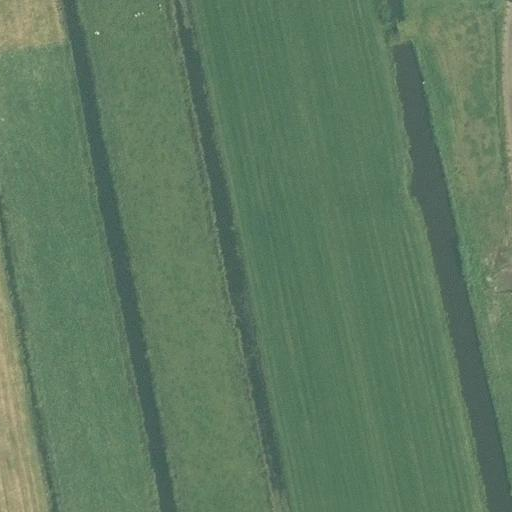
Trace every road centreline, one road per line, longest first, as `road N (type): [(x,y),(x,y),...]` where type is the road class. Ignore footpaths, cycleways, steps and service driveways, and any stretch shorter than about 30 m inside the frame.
road 1 (track): [(114,511),(30,0)]
road 2 (track): [(268,0),(290,121)]
